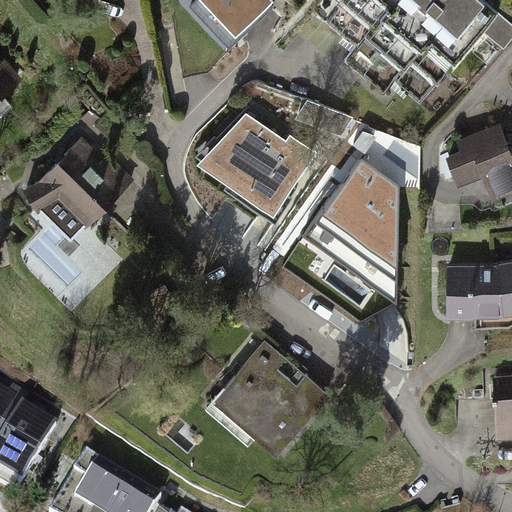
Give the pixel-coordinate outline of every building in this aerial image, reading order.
[(271,0),(204,0),(236,33),(264,7),(271,0)] [(496,15),(478,0),(347,0),(329,22),(423,101),(496,15)] [(511,20),(497,14),(491,29),(511,37),(511,20)] [(0,100),(23,79),(0,54),(0,100)] [(292,170),(249,127),(212,164),(255,206),(292,170)] [(503,127),(444,149),(456,181),(483,171),(497,207),(511,200),(511,149),(511,150),(503,127)] [(70,150),(25,190),(38,211),(58,199),(88,229),(121,191),(70,150)] [(398,180),(363,155),(284,265),(362,321),(383,309),(397,302),(398,180)] [(511,260),(448,263),(450,315),(511,312),(511,260)] [(260,345),(210,403),(274,459),(325,400),(260,345)] [(511,372),(493,374),(496,433),(511,432),(511,372)] [(60,421),(0,386),(0,481),(20,492),(60,421)] [(156,511),(166,497),(88,450),(50,511),(156,511)]
